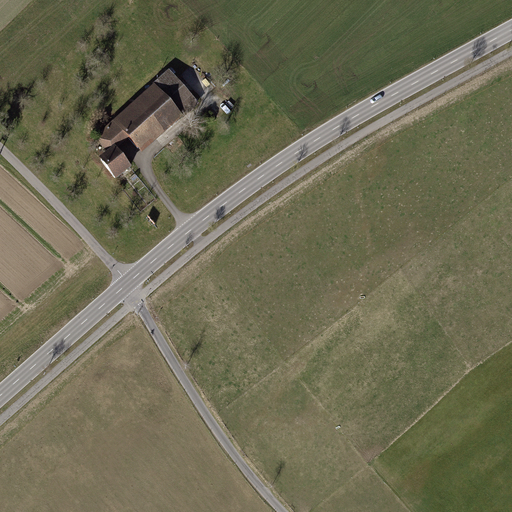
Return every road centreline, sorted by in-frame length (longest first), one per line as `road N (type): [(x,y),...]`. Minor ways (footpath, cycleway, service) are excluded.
road 1 (secondary): [(128,282),(312,141),(511,31)]
road 2 (unclassified): [(283,511),(206,415),(128,282)]
road 3 (residential): [(128,282),(0,147)]
road 4 (secondary): [(0,395),(128,282)]
